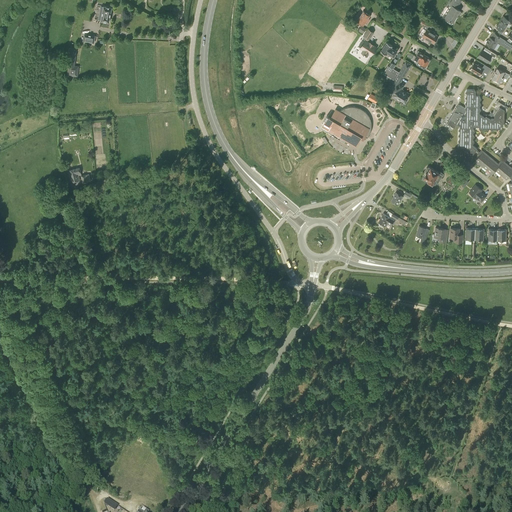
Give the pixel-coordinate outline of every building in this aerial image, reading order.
[(453,21),(460,10),(457,8),(461,0),(452,0),(449,5),(451,6),(445,16),(443,15),(441,18),(452,24),(453,21)] [(100,11),(103,12),(101,20),(109,22),(112,7),(104,6),(103,7),(101,7),(100,11)] [(367,23),(369,20),(367,19),(370,15),(363,11),(356,21),(363,25),(365,22),(367,23)] [(500,21),(506,25),(508,23),(510,24),(511,21),(510,20),(503,16),(500,21)] [(430,31),(427,29),(431,23),(423,18),(421,23),(425,25),(422,30),(425,31),(422,36),(433,43),(438,36),(433,33),(434,32),(431,30),(430,31)] [(503,31),(506,25),(500,21),(496,27),(499,29),(497,31),(501,34),(503,31)] [(363,34),(367,29),(361,25),(358,30),(359,31),(358,31),(363,34)] [(368,39),(371,36),(366,32),(368,29),(363,36),(364,37),(363,39),(365,40),(360,48),(363,50),(362,52),(366,56),(368,54),(370,55),(376,47),(373,45),(370,42),(370,43),(367,41),(368,39)] [(510,50),(511,47),(511,44),(500,37),(494,33),(493,36),(491,35),(488,40),(487,40),(486,42),(486,43),(486,44),(491,47),(494,49),(498,42),(510,50)] [(94,43),(95,36),(84,34),(83,41),(94,43)] [(393,56),(397,51),(391,47),(392,45),(386,41),(380,50),(386,54),(387,52),(393,56)] [(70,49),(67,75),(78,77),(79,66),(75,65),(76,50),(70,49)] [(489,54),(482,50),(478,57),(487,62),(491,55),(494,57),(496,55),(491,51),(489,54)] [(426,66),(430,60),(429,58),(419,51),(414,59),(426,66)] [(398,75),(402,78),(410,65),(406,62),(399,72),(388,65),(386,68),(390,71),(395,74),(397,75),(398,75)] [(482,67),(474,62),(469,70),(479,76),(481,73),(482,74),(484,71),(488,74),(491,68),(484,64),(482,67)] [(399,83),(402,78),(398,75),(397,75),(395,74),(390,71),(386,68),(383,73),(394,80),(388,91),(393,94),(396,88),(400,90),(403,85),(399,83)] [(501,82),(502,81),(504,77),(502,77),(502,76),(504,71),(496,68),(492,79),(494,80),(493,81),(497,82),(498,81),(499,82),(500,82),(501,82)] [(400,90),(396,88),(393,94),(397,97),(397,99),(399,100),(401,99),(405,101),(406,100),(408,98),(407,97),(409,95),(400,90)] [(504,121),(504,120),(501,119),(508,108),(498,103),(492,113),(490,112),(487,117),(484,114),(483,116),(479,113),(479,111),(481,109),(479,108),(479,106),(481,103),(479,102),(479,100),(481,98),(479,97),(479,95),(475,95),(475,90),(474,89),(466,89),(465,92),(466,93),(466,95),(465,97),(466,98),(466,100),(464,102),(466,103),(466,105),(464,108),(460,105),(458,108),(456,107),(454,110),(456,112),(455,111),(447,123),(454,128),(456,125),(457,125),(459,127),(458,129),(459,130),(459,132),(458,135),(459,136),(459,138),(458,140),(459,141),(459,143),(457,145),(459,146),(459,148),(466,149),(468,150),(467,152),(468,153),(468,155),(471,155),(477,148),(473,145),(472,145),(472,143),(474,141),(472,140),(472,138),(474,135),(473,134),(473,132),(474,130),(473,129),(473,126),(478,126),(478,128),(481,129),(482,128),(484,128),(486,129),(487,128),(489,128),(492,130),(493,128),(495,128),(497,130),(498,128),(500,128),(500,125),(503,125),(503,121),(504,121)] [(372,93),(369,98),(377,102),(380,97),(372,93)] [(365,112),(362,110),(360,108),(357,107),(354,107),(351,107),(347,107),(345,108),(342,110),(339,111),(336,109),(330,118),(328,117),(323,126),(356,145),(360,137),(363,138),(364,136),(367,137),(369,135),(370,132),(371,129),(371,126),(371,123),(370,120),(369,117),(367,114),(365,112)] [(479,152),(476,149),(475,151),(479,155),(475,160),(492,175),(495,170),(506,180),(509,177),(511,179),(511,182),(508,183),(511,201),(511,167),(501,159),(498,163),(481,149),(479,152)] [(71,182),(80,180),(79,175),(81,175),(80,171),(81,171),(80,167),(68,170),(71,182)] [(428,181),(435,185),(437,182),(438,182),(443,173),(439,171),(438,172),(430,167),(429,167),(427,167),(425,170),(426,172),(422,179),(427,182),(428,181)] [(83,183),(91,181),(89,174),(81,176),(83,183)] [(454,186),(457,181),(449,177),(447,182),(454,186)] [(481,201),(485,196),(480,191),(481,190),(475,185),(469,192),(475,197),(481,201)] [(400,201),(403,196),(396,192),(390,200),(397,204),(399,201),(400,201)] [(391,225),(394,219),(383,213),(378,222),(379,222),(378,223),(378,225),(382,227),(383,226),(384,225),(385,226),(387,223),(391,225)] [(424,243),(429,229),(425,228),(425,227),(419,225),(416,235),(421,237),(420,242),(424,243)] [(446,242),(448,229),(435,227),(434,237),(439,238),(439,241),(446,242)] [(474,240),(475,228),(466,227),(465,239),(474,240)] [(462,242),(462,234),(459,234),(459,228),(450,228),(450,237),(455,238),(455,241),(462,242)] [(475,228),(474,240),(483,240),(484,235),(485,235),(485,231),(484,231),(484,228),(475,228)] [(497,241),(497,228),(488,228),(488,241),(497,241)] [(497,228),(497,241),(506,241),(506,229),(497,228)] [(119,507),(109,501),(107,505),(117,511),(119,507)]
